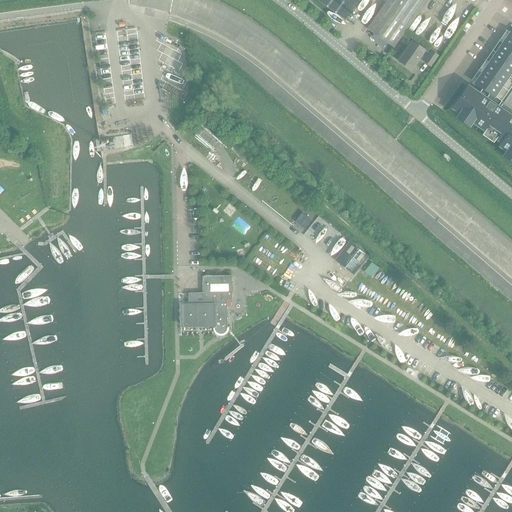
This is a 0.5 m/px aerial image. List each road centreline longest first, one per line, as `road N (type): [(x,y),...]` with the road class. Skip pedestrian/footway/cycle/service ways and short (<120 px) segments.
road 1 (unclassified): [(417,114),(279,0)]
road 2 (residential): [(417,114),(496,1)]
road 3 (unclassified): [(511,194),(417,114)]
